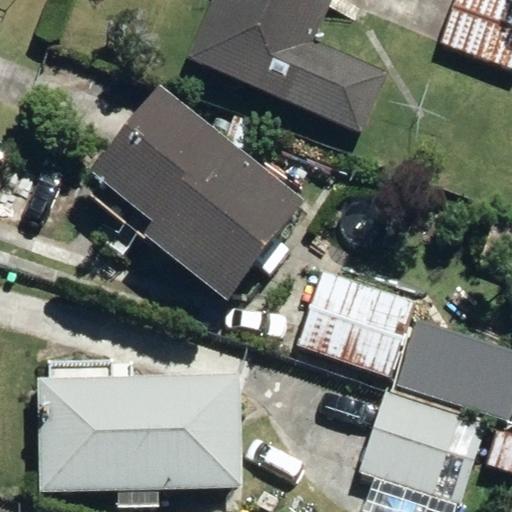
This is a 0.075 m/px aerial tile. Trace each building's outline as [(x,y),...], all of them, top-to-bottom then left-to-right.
[(221,0),(195,60),(369,137),(395,76),(319,44),(337,0),(221,0)] [(511,0),(459,0),(443,45),(511,70),(511,0)] [(154,236),(236,303),(313,208),(171,92),(103,175),(163,225),(154,236)] [(300,348),(394,381),(419,306),(324,275),(300,348)] [(400,387),(509,419),(511,410),(511,348),(419,322),(400,387)] [(44,384),(46,495),(248,493),(246,380),(44,384)] [(365,475),(465,508),(490,429),(390,396),(365,475)] [(488,467),(511,475),(511,435),(500,432),(488,467)]
